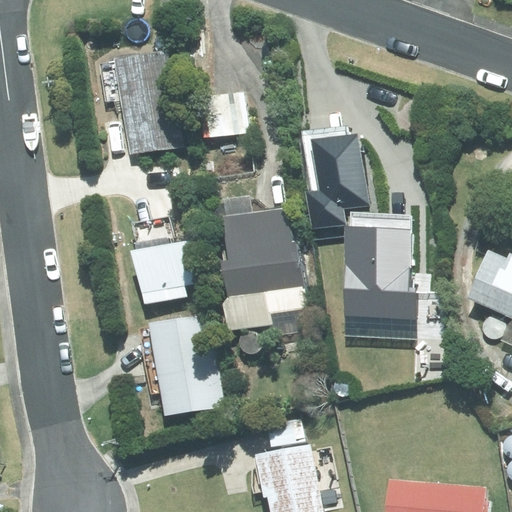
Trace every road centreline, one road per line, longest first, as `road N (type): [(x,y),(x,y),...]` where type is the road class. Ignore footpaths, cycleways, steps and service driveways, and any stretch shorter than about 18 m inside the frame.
road 1 (residential): [(73,511),(48,401),(0,35)]
road 2 (residential): [(511,62),(333,0)]
